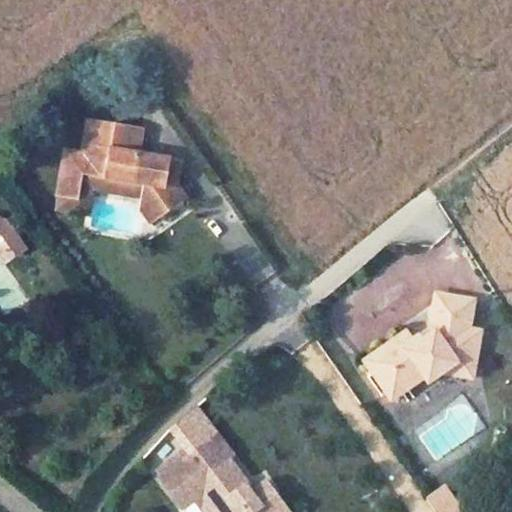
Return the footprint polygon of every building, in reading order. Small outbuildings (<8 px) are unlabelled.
[(58,148),(50,192),(54,193),(72,196),(77,171),(87,173),(135,181),(139,182),(138,186),(137,192),(134,207),(146,221),(157,214),(181,198),(172,184),(159,182),(163,159),(133,154),(137,129),(93,122),(81,120),(77,151),(58,148)] [(172,184),(175,162),(163,159),(159,182),(172,184)] [(85,184),(87,173),(77,171),(72,196),(82,198),(85,184)] [(85,184),(137,192),(138,186),(139,182),(135,181),(87,173),(85,184)] [(53,204),(80,210),(82,198),(72,196),(54,193),(52,204),(53,204)] [(164,232),(193,214),(186,201),(156,220),(164,232)] [(5,219),(0,217),(0,231),(3,236),(12,229),(6,220),(5,219)] [(3,236),(17,254),(26,248),(12,229),(3,236)] [(435,294),(430,322),(437,331),(444,295),(435,294)] [(408,332),(366,361),(389,395),(406,384),(409,389),(425,378),(441,367),(447,374),(460,364),(477,367),(483,331),(472,328),(476,300),(444,295),(437,331),(423,340),(420,337),(414,341),(408,332)] [(477,367),(460,364),(447,374),(475,378),(477,367)] [(429,385),(447,374),(441,367),(425,378),(429,385)] [(392,400),(409,389),(406,384),(389,395),(392,400)] [(209,468),(227,455),(231,452),(216,432),(192,451),(162,474),(160,476),(181,502),(191,494),(203,485),(215,476),(209,468)] [(162,474),(192,451),(186,443),(156,466),(162,474)] [(215,476),(203,485),(217,503),(211,508),(214,511),(275,511),(284,506),(264,478),(251,487),(227,455),(209,468),(215,476)] [(203,485),(191,494),(204,511),(214,511),(211,508),(217,503),(203,485)] [(435,511),(450,511),(459,506),(445,487),(426,499),(435,511)]
